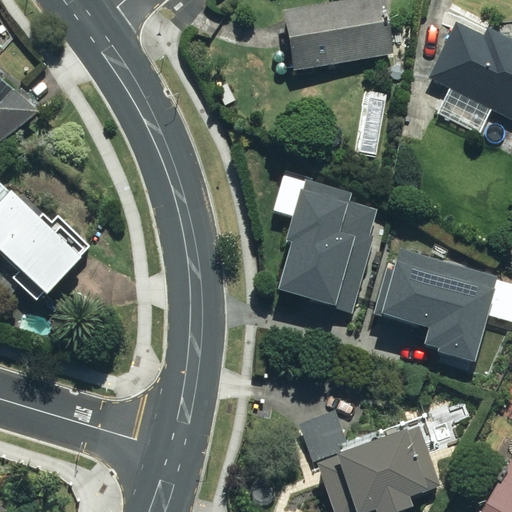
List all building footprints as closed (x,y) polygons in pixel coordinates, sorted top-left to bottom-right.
[(378,0),(367,0),(275,18),(287,79),(390,59),(378,0)] [(511,124),(511,50),(481,35),(477,43),(452,30),(426,81),(511,124)] [(0,142),(24,115),(0,93),(0,142)] [(290,245),(277,289),(352,311),(382,210),(350,200),(352,191),(301,176),(281,242),(290,245)] [(0,271),(33,303),(66,270),(0,205),(0,271)] [(397,244),(379,313),(429,326),(424,345),(472,358),(496,271),(397,244)] [(318,469),(332,511),(373,511),(431,493),(412,438),(318,469)] [(511,511),(511,460),(481,511),(511,511)]
